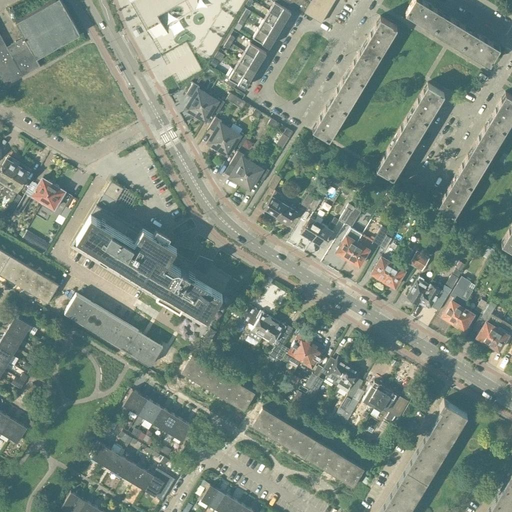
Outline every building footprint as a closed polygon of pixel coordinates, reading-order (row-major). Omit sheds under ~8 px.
[(35,57),(80,32),(61,0),(52,0),(15,21),(24,36),(6,46),(0,35),(0,71),(7,84),(5,84),(5,85),(40,65),(35,57)] [(128,0),(151,40),(152,40),(162,34),(166,32),(167,31),(164,27),(157,15),(183,0),(128,0)] [(271,0),(274,1),(268,10),(277,14),(285,19),(290,10),(282,5),(285,0),(284,0),(271,0)] [(285,0),(321,22),(333,0),(285,0)] [(423,0),(411,0),(405,11),(433,28),(443,11),(423,0)] [(245,19),(248,14),(250,11),(245,8),(243,11),(244,11),(241,17),(245,19)] [(277,14),(268,10),(263,19),(271,23),(279,28),(285,19),(277,14)] [(471,28),(443,11),(433,28),(461,45),(471,28)] [(380,15),(362,44),(379,54),(396,25),(380,15)] [(242,25),(245,19),(241,17),(234,27),(239,31),(242,25)] [(271,23),(263,19),(258,27),(266,32),(274,37),(279,28),(271,23)] [(266,32),(258,27),(252,36),(261,41),(269,46),(274,37),(266,32)] [(499,45),(471,28),(461,45),(489,62),(499,45)] [(249,41),(244,50),(252,55),(260,60),(266,51),(257,46),(249,41)] [(362,44),(346,72),(362,82),(379,54),(362,44)] [(224,55),(220,52),(217,50),(214,56),(220,60),(224,55)] [(252,55),(244,50),(239,59),(247,64),(255,69),(260,60),(252,55)] [(247,64),(239,59),(233,68),(242,73),(250,78),(255,69),(247,64)] [(242,73),(233,68),(228,76),(226,75),(222,80),(233,87),(236,82),(244,87),(250,78),(242,73)] [(346,72),(336,87),(329,99),(345,109),(362,82),(346,72)] [(199,86),(193,82),(186,93),(191,97),(185,107),(189,110),(187,112),(194,116),(207,93),(198,88),(199,86)] [(427,82),(409,110),(426,120),(443,92),(427,82)] [(511,95),(505,91),(495,107),(488,119),(504,129),(511,116),(511,95)] [(230,92),(226,98),(234,103),(238,97),(230,92)] [(207,93),(194,116),(200,119),(201,117),(205,120),(211,109),(217,112),(224,101),(218,97),(217,99),(207,93)] [(242,108),(245,102),(242,99),(238,97),(234,103),(242,108)] [(329,99),(322,111),(312,127),(328,137),(345,109),(329,99)] [(261,111),(255,108),(251,114),(257,117),(261,111)] [(409,110),(393,138),(409,148),(426,120),(409,110)] [(221,120),(215,116),(208,127),(214,131),(207,141),(211,144),(210,146),(216,150),(229,128),(220,122),(221,120)] [(277,121),(271,117),(267,123),(273,127),(277,121)] [(488,119),(475,140),(471,147),(487,157),(504,129),(488,119)] [(292,131),(286,127),(283,133),(289,137),(292,131)] [(229,128),(216,150),(222,153),(223,151),(227,154),(234,143),(239,146),(246,135),(240,131),(239,133),(229,128)] [(393,138),(376,166),(392,176),(409,148),(393,138)] [(471,147),(464,158),(454,175),(470,185),(487,157),(471,147)] [(244,154),(237,150),(230,161),(236,165),(229,175),(233,178),(232,180),(238,184),(252,162),(242,156),(244,154)] [(10,160),(6,157),(0,167),(0,181),(5,185),(19,162),(12,157),(10,160)] [(15,193),(28,171),(25,168),(26,166),(19,162),(5,185),(1,191),(12,197),(15,193)] [(252,162),(238,184),(244,187),(246,185),(249,188),(256,177),(262,180),(269,169),(262,165),(261,167),(252,162)] [(275,173),(267,185),(273,189),(281,177),(275,173)] [(454,175),(441,196),(437,203),(453,213),(470,185),(454,175)] [(42,201),(53,184),(52,183),(52,181),(49,180),(47,180),(42,177),(31,195),(42,201)] [(108,183),(103,192),(115,199),(116,198),(122,188),(123,187),(122,186),(115,182),(111,179),(108,183)] [(59,185),(56,184),(54,184),(53,184),(42,201),(41,204),(52,211),(64,190),(59,187),(59,185)] [(284,202),(287,197),(275,189),(264,207),(276,215),(284,202)] [(314,194),(308,191),(301,203),(307,206),(314,194)] [(11,213),(21,196),(15,193),(12,197),(7,206),(9,208),(8,211),(11,213)] [(19,217),(30,198),(31,197),(25,193),(12,213),(19,217)] [(78,198),(72,195),(66,205),(71,209),(78,198)] [(320,198),(315,195),(307,207),(313,210),(320,198)] [(284,202),(276,215),(276,216),(287,223),(296,209),(284,202)] [(350,226),(361,209),(363,206),(357,202),(345,223),(350,226)] [(89,216),(72,244),(158,296),(156,299),(179,314),(181,310),(203,323),(209,312),(231,277),(208,263),(210,261),(204,259),(198,256),(194,263),(173,250),(176,245),(144,226),(141,231),(96,204),(89,216)] [(352,209),(346,206),(338,219),(344,222),(352,209)] [(310,216),(300,231),(312,238),(321,223),(310,216)] [(511,222),(501,242),(511,248),(511,222)] [(321,223),(312,238),(323,245),(332,229),(321,223)] [(380,243),(385,234),(388,229),(381,225),(372,240),(373,240),(379,244),(380,243)] [(357,240),(346,258),(354,263),(355,262),(359,264),(369,248),(373,240),(372,240),(361,233),(357,240)] [(346,234),(335,252),(346,258),(357,240),(346,234)] [(391,237),(390,237),(385,234),(380,243),(385,246),(391,237)] [(429,259),(416,251),(409,264),(422,271),(429,259)] [(381,255),(371,272),(375,274),(374,276),(381,280),(392,262),(381,255)] [(392,262),(381,280),(389,285),(390,283),(394,286),(404,269),(392,262)] [(451,273),(444,283),(450,287),(455,279),(457,277),(456,276),(459,271),(454,268),(451,273)] [(423,277),(419,275),(406,295),(417,302),(428,284),(421,280),(423,277)] [(430,281),(428,284),(417,302),(424,306),(426,303),(430,305),(443,285),(437,282),(436,285),(430,281)] [(452,323),(462,305),(466,299),(465,299),(467,295),(457,289),(453,296),(442,314),(446,317),(445,318),(452,323)] [(480,312),(487,302),(481,298),(474,308),(480,312)] [(486,344),(501,319),(490,312),(493,307),(488,303),(482,313),(488,316),(476,335),(480,338),(479,339),(486,344)] [(249,304),(243,315),(245,321),(248,323),(248,322),(253,325),(251,329),(250,331),(250,333),(260,339),(262,336),(273,317),(267,313),(266,314),(263,312),(264,311),(260,309),(259,311),(256,309),(256,308),(249,304)] [(464,328),(473,312),(462,305),(452,323),(459,327),(460,325),(464,328)] [(15,314),(11,321),(26,331),(30,324),(15,314)] [(273,317),(262,336),(273,342),(280,331),(281,332),(286,325),(282,322),(281,324),(278,322),(279,321),(273,317)] [(511,324),(511,325),(501,319),(486,344),(493,348),(494,346),(498,348),(509,330),(511,331),(511,324)] [(11,321),(6,330),(21,339),(26,331),(11,321)] [(6,330),(2,336),(17,346),(21,339),(6,330)] [(286,351),(281,359),(284,360),(285,361),(286,361),(287,360),(288,359),(297,365),(300,359),(301,358),(312,341),(304,336),(300,334),(297,339),(295,338),(290,346),(292,347),(289,352),(288,352),(286,351)] [(2,336),(0,338),(0,345),(13,353),(17,346),(2,336)] [(301,358),(300,359),(311,366),(315,360),(317,362),(321,354),(319,352),(322,348),(319,345),(312,341),(301,358)] [(275,344),(269,354),(274,358),(280,348),(275,344)] [(0,345),(0,355),(8,360),(13,353),(0,345)] [(280,348),(274,358),(276,365),(277,366),(281,359),(286,351),(280,348)] [(336,358),(325,378),(336,385),(340,377),(349,363),(347,362),(346,362),(337,356),(336,358)] [(25,361),(22,366),(28,370),(31,365),(25,361)] [(340,377),(336,385),(347,391),(358,371),(359,372),(360,370),(350,364),(351,364),(349,363),(340,377)] [(269,369),(264,376),(269,379),(274,372),(269,369)] [(312,373),(304,385),(310,389),(317,376),(312,373)] [(16,376),(12,382),(20,387),(24,381),(16,376)] [(310,389),(306,394),(311,397),(314,391),(315,392),(323,379),(317,376),(310,389)] [(366,391),(364,396),(368,398),(366,401),(373,405),(376,400),(385,385),(378,381),(377,381),(374,379),(371,384),(369,383),(365,389),(366,389),(365,390),(366,391)] [(31,381),(20,399),(28,403),(38,386),(31,381)] [(375,407),(371,413),(376,416),(379,411),(383,413),(388,405),(390,406),(391,404),(391,405),(395,399),(393,397),(396,393),(392,391),(393,390),(392,390),(392,389),(385,385),(376,400),(373,405),(375,407)] [(140,393),(132,388),(123,403),(130,408),(140,393)] [(147,397),(140,393),(130,408),(138,413),(147,397)] [(347,393),(333,416),(339,419),(352,397),(347,393)] [(154,402),(147,397),(138,413),(145,417),(154,402)] [(352,397),(339,419),(345,423),(358,400),(352,397)] [(405,511),(466,412),(443,398),(439,406),(443,409),(380,511),(405,511)] [(162,406),(154,402),(145,417),(152,422),(162,406)] [(169,411),(162,406),(152,422),(160,426),(169,411)] [(176,415),(169,411),(160,426),(167,430),(176,415)] [(389,411),(383,422),(388,425),(394,414),(389,411)] [(11,416),(4,412),(0,418),(0,430),(2,432),(11,416)] [(184,420),(176,415),(167,430),(175,435),(184,420)] [(19,421),(11,416),(2,432),(9,436),(19,421)] [(191,424),(184,420),(175,435),(182,439),(191,424)] [(26,426),(19,421),(9,436),(17,441),(26,426)] [(381,431),(376,438),(381,441),(386,434),(381,431)] [(100,441),(91,456),(102,462),(110,448),(100,441)] [(110,448),(102,462),(112,469),(121,454),(110,448)] [(121,454),(112,469),(122,475),(131,460),(121,454)] [(131,460),(122,475),(133,481),(142,467),(131,460)] [(142,467),(133,481),(144,488),(152,473),(142,467)] [(511,511),(511,472),(487,511),(511,511)] [(152,473),(144,488),(154,494),(163,480),(152,473)] [(202,479),(195,491),(199,494),(206,481),(202,479)] [(217,487),(209,483),(200,498),(207,503),(217,487)] [(225,492),(217,487),(207,503),(215,507),(225,492)] [(78,495),(70,490),(61,505),(68,510),(78,495)] [(225,492),(215,507),(222,511),(231,496),(225,492)] [(77,511),(85,499),(78,495),(68,510),(71,511),(77,511)] [(232,511),(239,501),(231,496),(222,511),(232,511)] [(87,511),(92,503),(85,499),(77,511),(87,511)] [(241,511),(246,505),(239,501),(232,511),(241,511)] [(188,502),(183,510),(185,511),(186,511),(191,504),(188,502)] [(97,511),(100,508),(92,503),(87,511),(97,511)]
